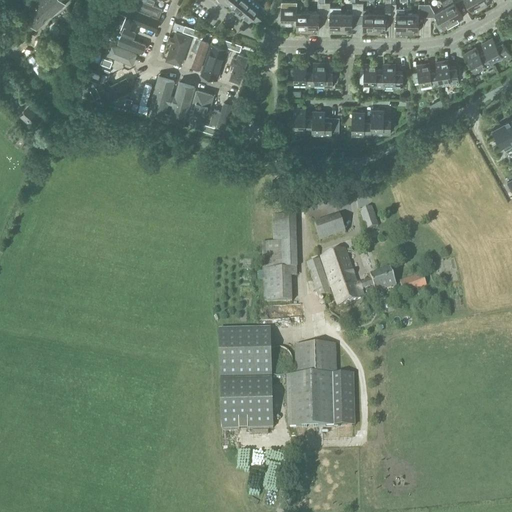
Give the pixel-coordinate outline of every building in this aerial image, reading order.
[(28,7),(29,8),(23,14),(37,30),(66,4),(62,0),(38,0),(33,4),(32,3),(28,7)] [(168,2),(163,0),(133,0),(132,5),(162,15),(168,2)] [(236,0),(232,5),(238,10),(235,14),(237,16),(250,0),(236,0)] [(261,5),(254,0),(250,0),(237,16),(240,18),(244,15),(249,20),(251,17),(257,22),(266,12),(260,6),(261,5)] [(374,13),(374,31),(385,31),(386,16),(391,16),(391,3),(390,0),(385,0),(385,3),(386,3),(385,10),(374,10),(374,13)] [(456,4),(460,1),(459,0),(444,0),(441,2),(444,7),(453,23),(463,17),(456,4)] [(462,0),(465,0),(472,12),(482,6),(478,0),(459,0),(460,1),(462,0)] [(296,25),(296,30),(307,30),(308,12),(297,12),(297,2),(281,2),(281,25),(296,25)] [(347,13),(341,13),(341,31),(352,31),(352,23),(357,23),(358,16),(358,3),(352,2),(352,9),(347,9),(347,13)] [(319,15),(324,15),(325,3),(319,3),(319,12),(308,12),(307,30),(319,30),(319,15)] [(330,3),(325,3),(324,15),(329,15),(329,30),(341,31),(341,13),(341,7),(330,7),(330,3)] [(363,31),(374,31),(374,13),(368,13),(368,10),(363,9),(363,3),(358,3),(358,16),(357,23),(363,23),(363,31)] [(407,14),(396,13),(396,4),(391,3),(391,16),(396,16),(396,31),(407,32),(407,14)] [(419,17),(424,17),(424,4),(419,4),(419,14),(407,14),(407,32),(418,32),(419,17)] [(430,4),(424,4),(424,17),(433,17),(436,15),(439,20),(435,22),(439,29),(443,27),(444,28),(453,23),(444,7),(435,13),(430,4)] [(151,37),(157,19),(132,10),(125,28),(151,37)] [(120,13),(116,22),(123,25),(126,15),(120,13)] [(172,28),(183,31),(185,25),(175,21),(172,28)] [(119,34),(123,25),(116,22),(113,32),(119,34)] [(183,31),(192,35),(194,28),(185,25),(183,31)] [(202,38),(204,32),(194,28),(192,35),(202,38)] [(177,32),(168,62),(178,65),(188,36),(177,32)] [(142,53),(146,43),(122,34),(118,44),(142,53)] [(504,58),(511,54),(503,41),(497,45),(492,37),(481,43),(486,51),(492,60),(502,55),(504,58)] [(220,44),(230,48),(232,42),(223,38),(220,44)] [(207,43),(195,39),(184,68),(197,72),(207,43)] [(109,42),(103,56),(134,67),(139,54),(109,42)] [(240,51),(242,45),(232,42),(230,48),(240,51)] [(219,47),(210,43),(201,73),(218,79),(227,49),(219,47)] [(24,52),(32,56),(35,51),(27,46),(24,52)] [(494,64),(492,60),(486,51),(480,54),(476,47),(465,53),(475,70),(485,64),(487,68),(494,64)] [(248,56),(242,55),(232,51),(222,81),(238,86),(248,56)] [(100,63),(101,64),(110,67),(113,61),(103,57),(100,63)] [(459,83),(457,67),(449,68),(448,59),(436,61),(437,70),(440,86),(459,83)] [(313,86),(313,82),(313,71),(306,71),(307,62),(294,61),(294,81),(306,82),(306,86),(313,86)] [(313,62),(313,71),(313,82),(325,82),(325,86),(332,86),(333,71),(326,71),(326,62),(313,62)] [(437,70),(430,71),(429,62),(417,64),(420,84),(432,82),(432,87),(440,86),(437,70)] [(383,87),(383,83),(383,72),(383,69),(376,69),(377,63),(364,63),(364,67),(360,67),(360,83),(376,83),(376,87),(383,87)] [(383,63),(383,69),(383,72),(383,83),(383,87),(403,88),(403,72),(396,72),(396,63),(383,63)] [(105,103),(132,89),(127,74),(98,88),(105,103)] [(176,80),(159,76),(151,105),(157,107),(167,110),(176,80)] [(195,85),(180,81),(171,111),(180,113),(185,115),(195,85)] [(154,86),(144,83),(138,101),(148,104),(154,86)] [(19,85),(14,89),(21,98),(27,93),(19,85)] [(95,99),(101,96),(96,87),(90,90),(95,99)] [(214,95),(197,89),(188,117),(197,119),(207,122),(214,95)] [(9,106),(14,104),(8,93),(3,96),(9,106)] [(123,107),(130,109),(133,99),(126,97),(123,107)] [(433,111),(443,105),(441,99),(430,105),(433,111)] [(21,116),(39,132),(49,119),(49,113),(34,100),(21,116)] [(223,127),(229,107),(221,105),(218,112),(213,111),(210,122),(214,124),(223,127)] [(305,132),(313,132),(313,131),(312,117),(306,117),(306,108),(293,108),(293,128),(305,128),(305,132)] [(371,109),(371,121),(371,129),(372,129),(383,129),(383,134),(391,134),(391,119),(384,118),(384,109),(371,109)] [(165,119),(167,113),(157,110),(156,116),(165,119)] [(324,131),(324,135),(332,135),(332,120),(325,120),(325,111),(312,111),(312,117),(313,131),(324,131)] [(371,136),(372,129),(371,129),(371,121),(364,121),(365,112),(352,111),(352,131),(364,132),(364,136),(371,136)] [(177,116),(167,113),(165,119),(166,119),(175,122),(177,116)] [(511,118),(492,130),(502,147),(503,146),(505,150),(511,145),(511,118)] [(194,127),(204,130),(206,124),(196,121),(194,127)] [(216,127),(206,124),(204,130),(214,133),(216,127)] [(372,207),(360,211),(366,230),(378,226),(372,207)] [(297,278),(297,269),(298,269),(296,216),(272,217),(273,243),(262,243),(264,303),(293,302),(292,278),(297,278)] [(339,216),(314,224),(320,242),(345,234),(339,216)] [(319,259),(307,264),(318,298),(331,294),(324,273),(326,273),(338,307),(364,298),(361,290),(374,286),(376,293),(396,286),(390,268),(370,275),(372,280),(357,285),(345,250),(321,259),(323,266),(322,267),(319,259)] [(422,274),(399,282),(403,293),(426,285),(422,274)] [(218,330),(221,431),(273,429),(271,328),(218,330)] [(296,377),(288,377),(286,377),(288,428),(354,426),(352,375),(336,376),(336,358),(328,358),(328,346),(295,347),(296,377)]
